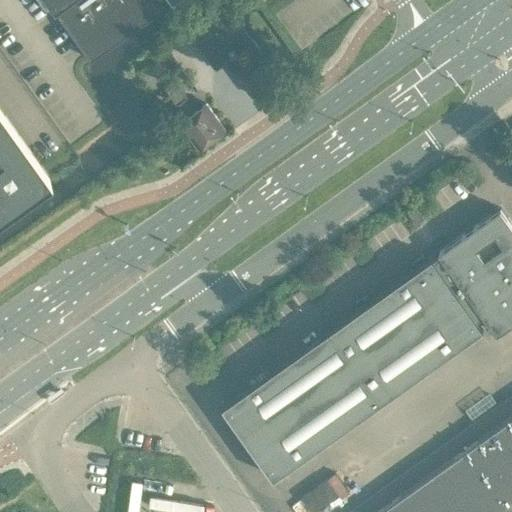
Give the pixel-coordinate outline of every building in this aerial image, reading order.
[(48,0),(91,59),(163,7),(158,0),(48,0)] [(278,75),(252,38),(251,39),(222,0),(189,24),(195,33),(193,35),(216,67),(217,66),(216,65),(225,59),(252,95),(278,75)] [(188,116),(195,110),(186,97),(187,96),(178,82),(167,89),(177,104),(179,102),(188,116)] [(225,128),(206,103),(182,120),(200,146),(225,128)] [(0,208),(48,175),(0,109),(0,208)] [(511,223),(500,207),(439,251),(440,252),(226,405),(274,472),(481,324),(478,321),(485,316),(497,332),(511,321),(511,223)] [(466,448),(511,511),(511,430),(505,420),(466,448)] [(452,511),(511,511),(466,448),(427,476),(452,511)] [(387,503),(393,511),(452,511),(427,476),(387,503)] [(327,477),(301,496),(312,511),(313,511),(339,494),(327,477)] [(393,511),(387,503),(375,511),(393,511)]
